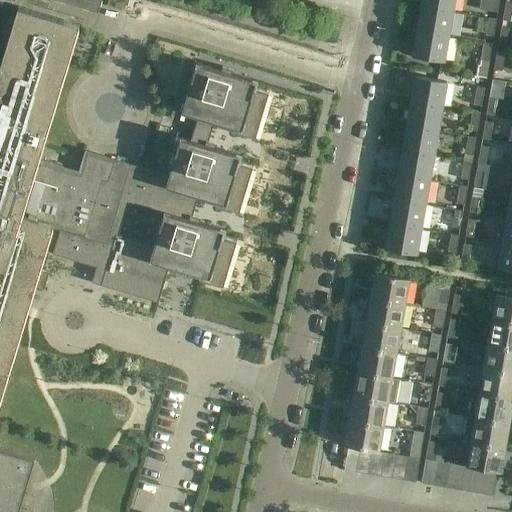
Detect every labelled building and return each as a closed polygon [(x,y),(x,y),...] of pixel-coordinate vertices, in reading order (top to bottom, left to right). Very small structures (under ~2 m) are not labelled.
[(51,0),(98,14),(101,0),(51,0)] [(126,0),(108,0),(106,6),(123,11),(126,0)] [(452,12),(454,0),(421,0),(421,7),(452,12)] [(496,14),(498,0),(490,0),(488,13),(496,14)] [(501,21),(509,23),(511,6),(504,4),(501,21)] [(448,36),(452,12),(421,7),(416,31),(448,36)] [(75,26),(45,17),(19,9),(0,72),(0,511),(18,511),(33,461),(15,455),(0,450),(0,416),(15,369),(39,289),(43,290),(44,289),(40,287),(44,274),(48,275),(48,274),(36,270),(42,250),(97,266),(93,282),(123,291),(156,300),(156,302),(158,302),(168,267),(201,277),(200,280),(221,286),(234,244),(236,244),(236,243),(222,238),(224,230),(199,222),(201,218),(190,215),(196,196),(217,203),(216,206),(237,212),(250,170),(252,170),(252,168),(238,164),(241,155),(215,148),(217,144),(207,141),(212,122),(233,129),(232,132),(253,138),(266,96),(268,96),(268,94),(254,90),(257,81),(232,74),(232,70),(233,71),(233,70),(222,66),(222,67),(221,70),(196,63),(190,81),(181,113),(198,118),(192,141),(180,137),(174,155),(168,177),(155,173),(156,173),(99,156),(93,176),(35,158),(75,26)] [(484,37),(492,38),(495,20),(468,16),(468,20),(476,25),(486,27),(484,37)] [(497,46),(505,47),(508,30),(500,28),(497,46)] [(448,36),(416,31),(412,56),(444,61),(448,36)] [(488,63),(491,45),(483,43),(479,62),(488,63)] [(496,54),(493,70),(500,71),(503,55),(496,54)] [(410,101),(441,106),(446,82),(415,76),(410,101)] [(475,87),(472,105),(480,107),(483,88),(475,87)] [(493,115),(496,98),(488,97),(485,114),(493,115)] [(437,131),(441,106),(410,101),(406,126),(437,131)] [(479,111),(471,110),(468,130),(476,131),(479,111)] [(489,139),(491,123),(484,121),(481,138),(489,139)] [(433,155),(437,131),(406,126),(401,150),(433,155)] [(472,155),(475,138),(467,136),(464,154),(472,155)] [(484,164),(487,147),(480,146),(477,163),(484,164)] [(428,180),(433,155),(401,150),(397,175),(428,180)] [(471,162),(463,161),(460,178),(468,180),(471,162)] [(480,188),(483,171),(475,170),(472,187),(480,188)] [(424,204),(428,180),(397,175),(393,199),(424,204)] [(466,187),(458,185),(455,203),(463,204),(466,187)] [(468,213),(476,214),(479,195),(471,194),(468,213)] [(420,229),(424,204),(393,199),(388,223),(420,229)] [(454,210),(451,228),(459,229),(462,211),(454,210)] [(511,244),(511,218),(506,218),(502,242),(511,244)] [(464,237),(472,238),(475,220),(467,219),(464,237)] [(415,254),(420,229),(388,223),(384,249),(415,254)] [(450,235),(447,253),(455,254),(458,236),(450,235)] [(497,268),(509,270),(511,270),(511,244),(502,242),(497,268)] [(460,262),(468,263),(471,246),(463,244),(460,262)] [(404,304),(409,278),(374,273),(370,298),(404,304)] [(449,285),(440,284),(436,303),(446,304),(449,285)] [(511,296),(496,293),(491,319),(511,322),(511,296)] [(450,312),(460,313),(464,296),(454,294),(450,312)] [(370,298),(366,322),(400,328),(404,304),(370,298)] [(445,311),(435,309),(432,327),(441,329),(445,311)] [(446,336),(456,338),(459,320),(449,318),(446,336)] [(511,322),(491,319),(487,343),(511,347),(511,322)] [(366,322),(362,347),(396,353),(400,328),(366,322)] [(440,335),(431,333),(427,352),(437,354),(440,335)] [(442,361),(452,362),(455,345),(445,343),(442,361)] [(511,347),(487,343),(483,368),(511,372),(511,347)] [(362,347),(358,371),(391,377),(396,353),(362,347)] [(436,359),(426,358),(423,377),(433,378),(436,359)] [(438,385),(448,387),(451,369),(441,367),(438,385)] [(511,372),(483,368),(479,392),(511,397),(511,372)] [(358,371),(353,396),(387,402),(391,377),(358,371)] [(432,384),(422,382),(419,400),(429,402),(432,384)] [(434,410),(444,412),(447,394),(437,392),(434,410)] [(511,397),(479,392),(475,417),(509,423),(511,402),(511,397)] [(353,396),(349,420),(383,426),(387,402),(353,396)] [(427,409),(418,407),(415,425),(424,427),(427,409)] [(430,434),(439,436),(443,418),(433,416),(430,434)] [(504,447),(509,423),(475,417),(470,441),(504,447)] [(349,420),(345,445),(379,451),(383,426),(349,420)] [(423,433),(414,431),(411,449),(420,451),(423,433)] [(426,460),(435,461),(438,443),(428,441),(425,460),(426,460)] [(500,472),(504,447),(470,441),(466,466),(500,472)] [(356,471),(360,448),(348,446),(344,469),(356,471)] [(360,448),(356,471),(368,474),(372,450),(360,448)] [(372,450),(368,474),(380,476),(384,453),(372,450)] [(384,453),(380,476),(391,478),(396,455),(384,453)] [(396,455),(391,478),(404,480),(408,457),(396,455)] [(408,457),(404,480),(415,482),(419,459),(408,457)] [(438,462),(435,461),(426,460),(421,483),(434,485),(438,462)] [(438,462),(434,485),(446,487),(450,464),(438,462)] [(457,489),(461,466),(450,464),(446,487),(457,489)] [(461,466),(457,489),(469,491),(473,468),(461,466)] [(481,493),(485,470),(473,468),(469,491),(481,493)] [(485,470),(481,493),(492,495),(496,472),(485,470)]
